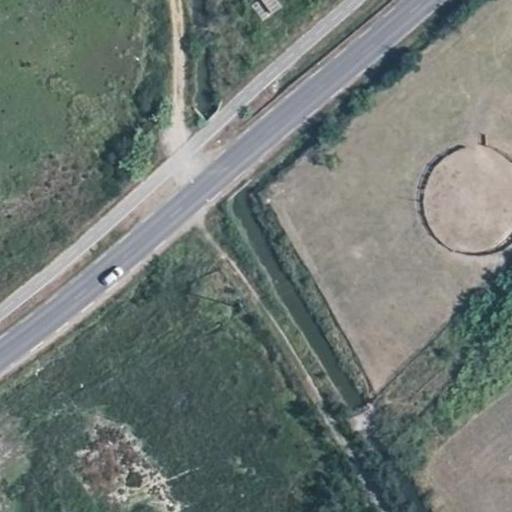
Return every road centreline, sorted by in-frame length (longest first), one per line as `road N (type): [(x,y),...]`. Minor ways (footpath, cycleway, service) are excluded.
road 1 (track): [(389,511),(289,344),(189,203),(176,161),(177,0)]
road 2 (tertiary): [(0,358),(426,0)]
